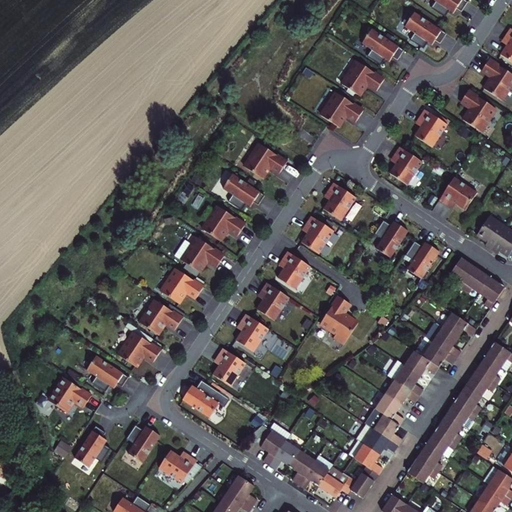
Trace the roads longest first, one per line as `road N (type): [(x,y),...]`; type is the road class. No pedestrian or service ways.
road 1 (residential): [(359,164),(334,160),(317,169),(167,396),(173,416),(283,488)]
road 2 (residential): [(511,293),(365,511)]
road 3 (residential): [(359,164),(403,95),(455,69),(504,0)]
road 4 (residential): [(511,276),(372,185),(359,164)]
road 5 (track): [(315,172),(230,114),(194,101)]
